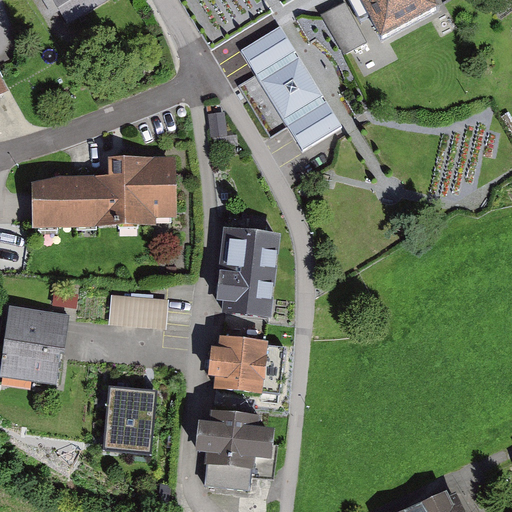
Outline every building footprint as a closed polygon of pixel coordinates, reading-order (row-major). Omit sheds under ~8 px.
[(54,0),(68,21),(101,0),(54,0)] [(439,0),(366,0),(387,38),(443,7),(439,0)] [(242,50),(304,152),(343,129),(279,28),(242,50)] [(0,107),(16,98),(0,72),(0,107)] [(29,183),(31,233),(182,228),(179,157),(110,159),(110,177),(60,179),(29,183)] [(227,293),(226,307),(272,312),(279,234),(233,230),(230,262),(222,261),(219,293),(227,293)] [(61,290),(58,304),(82,308),(85,294),(61,290)] [(112,296),(109,326),(168,331),(170,301),(112,296)] [(82,309),(5,300),(0,350),(0,370),(66,377),(70,341),(78,342),(82,309)] [(218,374),(216,389),(264,395),(271,340),(222,334),(220,345),(212,344),(208,373),(218,374)] [(281,373),(285,345),(273,343),(269,371),(281,373)] [(111,386),(104,443),(157,449),(161,414),(155,413),(157,391),(111,386)] [(211,443),(206,488),(249,492),(253,448),(271,450),(274,425),(258,424),(259,414),(218,410),(218,418),(203,416),(201,442),(211,443)] [(135,491),(133,507),(154,510),(156,494),(135,491)] [(434,506),(437,511),(434,511),(474,511),(468,497),(461,500),(458,494),(434,506)]
